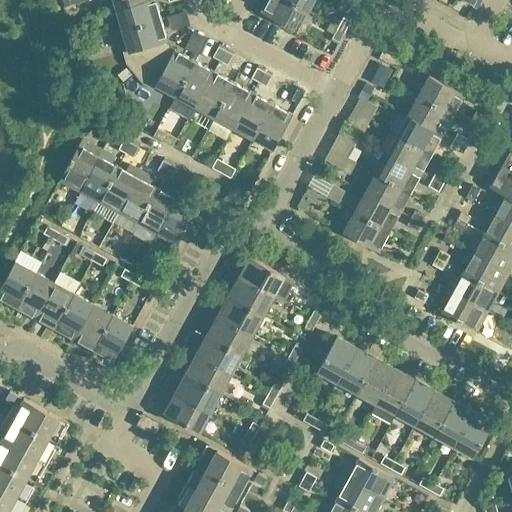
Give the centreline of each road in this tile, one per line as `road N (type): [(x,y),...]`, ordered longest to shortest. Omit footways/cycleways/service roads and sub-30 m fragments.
road 1 (residential): [(511,397),(359,315),(340,264),(264,223)]
road 2 (residential): [(264,223),(219,242),(140,389),(123,401)]
road 3 (residential): [(334,90),(377,20),(409,14),(472,44)]
road 4 (residential): [(264,223),(334,90)]
road 5 (residential): [(137,511),(157,473),(108,446),(123,401)]
road 6 (residential): [(123,401),(100,397),(22,354),(0,352)]
road 7 (residential): [(334,90),(223,27)]
